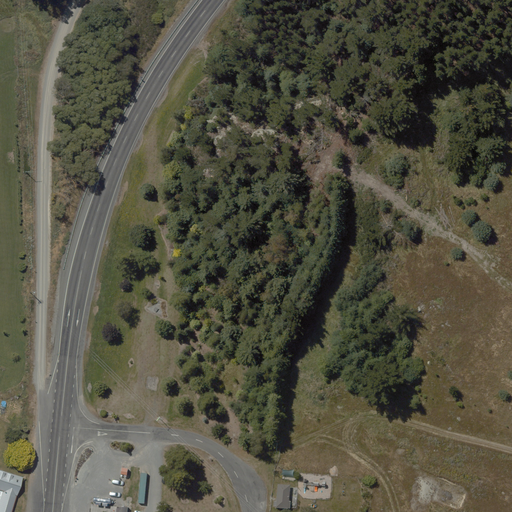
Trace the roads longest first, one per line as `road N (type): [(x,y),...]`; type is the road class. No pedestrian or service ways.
road 1 (trunk): [(60,426),(80,274),(106,184),(147,94),(213,0)]
road 2 (unclassified): [(60,426),(41,389),(42,139),(50,57),(75,0)]
road 3 (residential): [(249,511),(236,474),(201,441),(60,426)]
